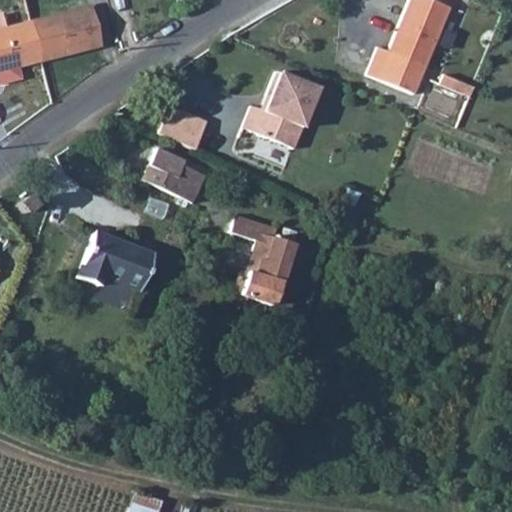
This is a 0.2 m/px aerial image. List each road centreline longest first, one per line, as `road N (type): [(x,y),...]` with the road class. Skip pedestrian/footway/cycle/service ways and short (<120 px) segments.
road 1 (track): [(0,431),(125,474),(370,511)]
road 2 (residential): [(0,165),(230,0)]
road 3 (track): [(511,290),(450,511)]
